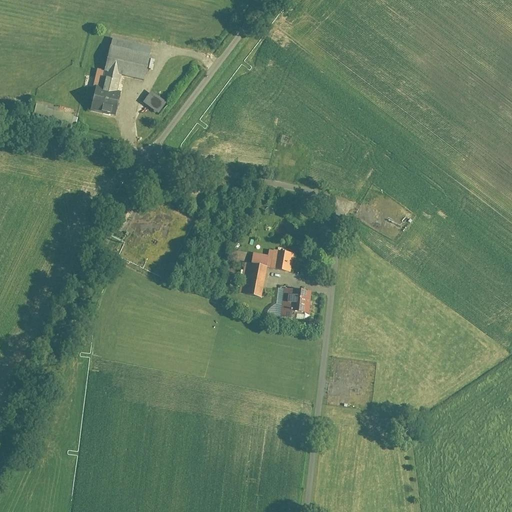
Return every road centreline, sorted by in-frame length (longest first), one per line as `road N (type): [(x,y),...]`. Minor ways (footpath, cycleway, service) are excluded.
road 1 (residential): [(146,159),(332,198),(340,219),(307,511)]
road 2 (residential): [(0,464),(146,159)]
road 3 (residential): [(146,159),(266,0)]
road 4 (residential): [(0,126),(146,159)]
